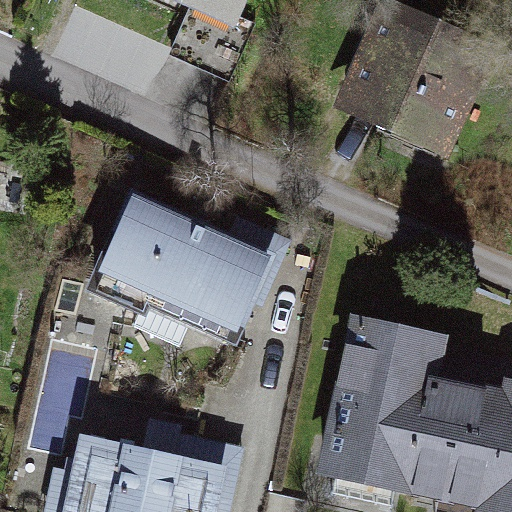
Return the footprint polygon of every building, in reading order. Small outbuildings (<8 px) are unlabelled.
[(139,0),(215,33),(229,0),(139,0)] [(309,108),(422,159),(460,76),(346,25),(309,108)] [(206,351),(247,258),(99,194),(59,287),(206,351)] [(511,511),(511,394),(411,375),(417,343),(321,324),(290,482),(440,511),(511,511)] [(195,511),(204,476),(60,443),(44,511),(195,511)]
